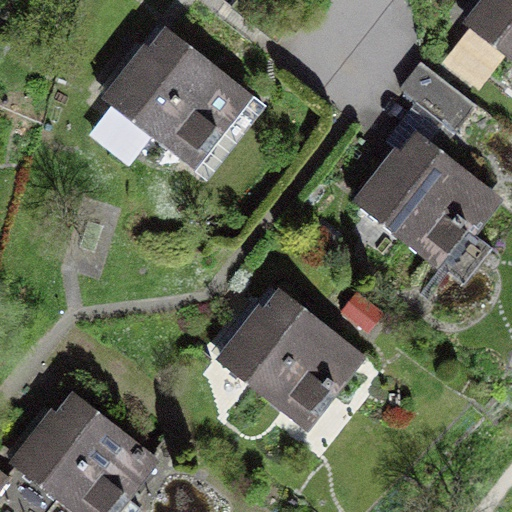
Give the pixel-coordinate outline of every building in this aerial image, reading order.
[(264,0),(260,6),(289,29),(307,7),(298,0),(264,0)] [(511,0),(473,0),(456,22),(511,65),(511,0)] [(245,97),(156,30),(141,50),(135,45),(92,103),(186,174),(245,97)] [(475,105),(420,64),(400,91),(455,132),(475,105)] [(500,201),(408,133),(391,155),(386,152),(344,207),(441,280),(500,201)] [(362,358),(269,291),(255,310),(250,306),(208,364),(306,434),(362,358)] [(380,314),(354,296),(342,313),(367,331),(380,314)] [(117,511),(153,461),(62,396),(48,415),(41,410),(1,466),(65,511),(117,511)]
